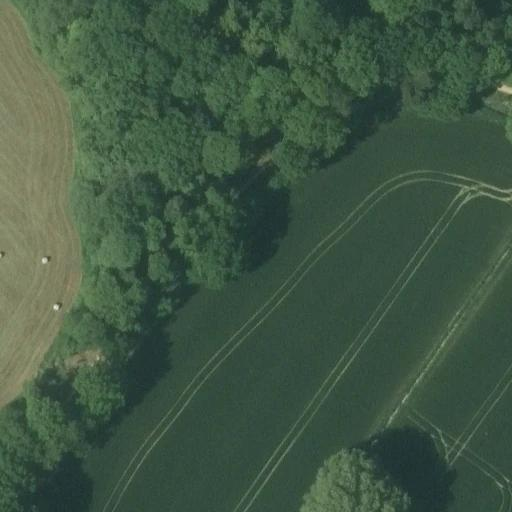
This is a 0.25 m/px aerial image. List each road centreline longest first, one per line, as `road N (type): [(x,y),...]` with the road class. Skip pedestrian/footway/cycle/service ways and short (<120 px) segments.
road 1 (track): [(11,511),(129,324),(228,202),(344,97)]
road 2 (track): [(344,97),(382,82),(443,76),(511,93)]
road 3 (track): [(215,0),(268,61),(344,97)]
